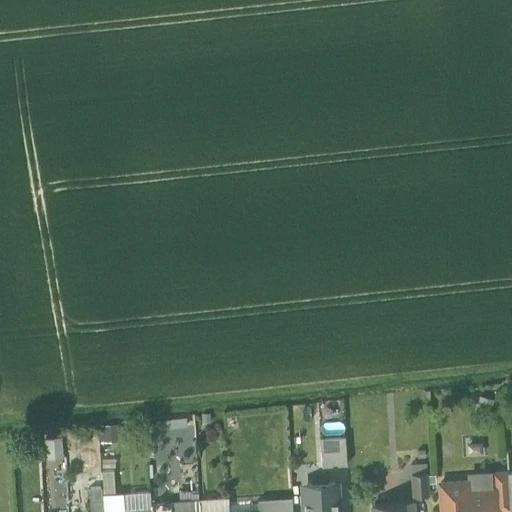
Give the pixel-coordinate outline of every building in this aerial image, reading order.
[(480,394),(476,406),(491,410),(494,398),(480,394)] [(116,422),(98,424),(99,441),(117,440),(116,422)] [(44,436),(45,457),(64,456),(63,435),(44,436)] [(346,463),(345,435),(320,437),(322,465),(346,463)] [(410,464),(411,474),(425,472),(424,462),(410,464)] [(102,485),(103,493),(115,493),(114,469),(101,469),(102,485)] [(467,471),(467,481),(468,491),(495,489),(494,473),(494,470),(467,471)] [(411,474),(413,495),(427,494),(425,472),(411,474)] [(496,489),(497,509),(509,508),(507,472),(494,473),(495,489),(496,489)] [(305,511),(337,511),(336,481),(303,483),(305,511)] [(440,482),(441,511),(497,511),(497,509),(496,489),(495,489),(468,491),(467,481),(440,482)] [(90,511),(103,511),(103,493),(102,485),(89,486),(90,511)] [(124,507),(151,506),(151,504),(150,491),(123,492),(124,507)] [(124,511),(124,507),(123,492),(115,493),(103,493),(103,511),(124,511)] [(200,498),(200,501),(200,511),(229,511),(228,503),(228,496),(200,498)] [(292,511),(291,499),(257,501),(257,511),(292,511)] [(172,503),(172,511),(195,511),(195,501),(172,503)] [(228,503),(229,511),(257,511),(257,501),(228,503)] [(371,505),(371,511),(412,511),(412,501),(371,505)] [(172,511),(172,503),(151,504),(151,506),(151,511),(172,511)]
